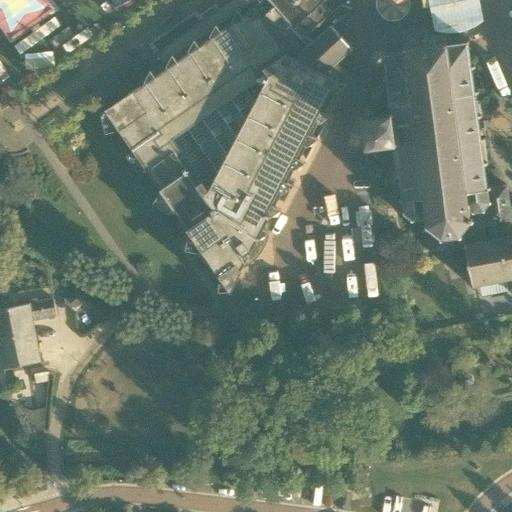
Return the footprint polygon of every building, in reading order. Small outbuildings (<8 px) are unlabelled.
[(259,237),(289,179),(346,71),(338,62),(353,48),(332,24),(314,40),(308,33),(332,12),(323,2),(325,0),(232,0),(157,52),(168,67),(106,110),(101,114),(106,133),(120,129),(134,150),(127,156),(141,175),(148,170),(162,190),(154,202),(170,214),(176,210),(190,231),(186,248),(199,251),(203,249),(220,274),(219,290),(231,290),(243,267),(248,264),(253,261),(257,257),(260,252),(264,247),(266,241),(259,237)] [(55,49),(74,35),(69,27),(49,40),(55,49)] [(403,39),(403,40),(404,51),(385,53),(384,52),(383,51),(381,50),(380,50),(377,51),(374,53),(373,56),(373,59),(375,61),(377,63),(380,63),(385,62),(386,77),(383,78),(383,80),(387,80),(387,83),(378,84),(374,90),(375,97),(380,102),(390,101),(390,102),(387,103),(387,106),(390,105),(391,111),(390,113),(376,114),(375,111),(371,108),(367,108),(365,112),(365,116),(362,113),(360,116),(363,119),(363,125),(366,126),(368,136),(365,138),(366,144),(364,147),(367,149),(369,146),(394,143),(396,144),(396,150),(392,150),(393,153),(396,174),(395,174),(396,177),(400,176),(403,198),(399,199),(399,202),(403,201),(404,212),(402,214),(403,216),(406,215),(411,219),(410,222),(413,222),(414,219),(421,219),(422,221),(425,220),(423,218),(426,214),(427,225),(424,227),(425,229),(429,228),(441,237),(440,240),(442,241),(443,237),(458,235),(460,239),(461,238),(464,243),(472,282),(470,283),(470,285),(472,285),(472,287),(475,286),(475,284),(507,278),(510,295),(511,294),(511,236),(486,241),(484,226),(498,224),(497,221),(511,219),(507,185),(491,187),(491,186),(487,187),(484,165),(488,164),(488,162),(487,162),(485,141),(485,138),(481,138),(481,135),(486,135),(485,131),(484,123),(484,120),(479,121),(478,118),(482,117),(478,94),(479,93),(478,91),(475,91),(472,69),(475,68),(475,65),(472,66),(468,44),(471,41),(469,39),(466,42),(447,45),(446,33),(443,34),(434,35),(434,34),(414,36),(415,38),(405,39),(403,39)] [(74,289),(65,297),(75,308),(84,300),(74,289)] [(54,298),(0,307),(0,363),(1,368),(41,361),(33,320),(57,316),(54,298)] [(48,371),(35,374),(36,382),(50,379),(48,371)] [(44,437),(40,428),(46,411),(24,417),(26,427),(30,426),(36,440),(44,437)]
